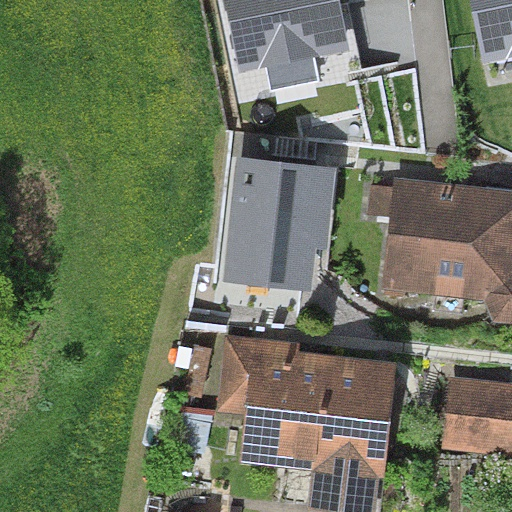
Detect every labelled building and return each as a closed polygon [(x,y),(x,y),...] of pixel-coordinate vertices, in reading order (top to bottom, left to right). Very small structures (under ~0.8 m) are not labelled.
[(343,42),(333,0),(233,0),(247,62),(343,42)] [(511,49),(511,0),(476,0),(487,54),(511,49)] [(339,167),(234,155),(220,276),(313,287),(318,242),(330,244),(339,167)] [(511,255),(511,212),(397,204),(391,286),(487,293),(485,323),(511,324),(511,272),(511,273),(511,255)] [(297,509),(318,511),(358,511),(380,368),(246,348),(230,452),(304,464),(297,509)] [(511,391),(451,389),(448,455),(511,457),(511,391)]
